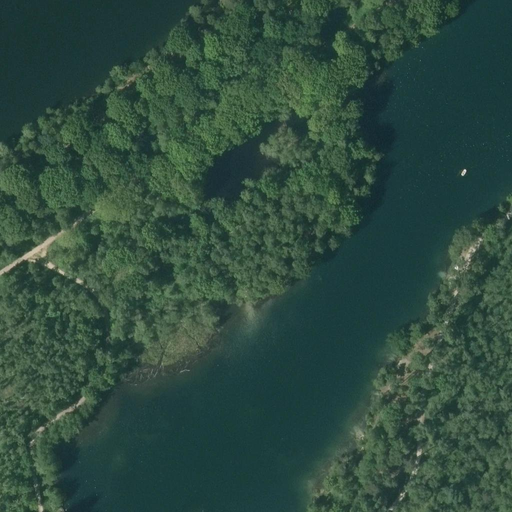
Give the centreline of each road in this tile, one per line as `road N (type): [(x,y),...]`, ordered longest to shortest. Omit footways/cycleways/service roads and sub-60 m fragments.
road 1 (track): [(0,279),(389,0)]
road 2 (track): [(511,214),(473,248),(444,325),(412,487),(395,511)]
road 3 (track): [(39,511),(30,444),(79,403),(102,366),(107,327),(98,294)]
